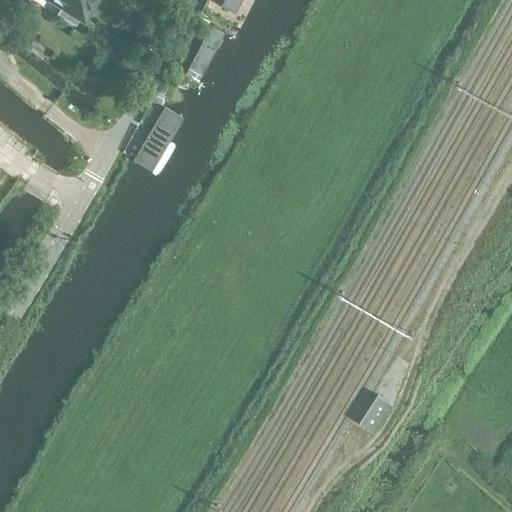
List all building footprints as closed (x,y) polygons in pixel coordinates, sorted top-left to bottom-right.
[(58,0),(61,2),(58,7),(72,15),(75,10),(79,12),(86,0),(58,0)] [(204,0),(200,9),(230,25),(242,0),(204,0)] [(169,65),(198,80),(223,33),(195,18),(169,65)] [(55,103),(81,115),(86,103),(61,91),(55,103)] [(151,97),(120,151),(150,169),(182,116),(151,97)] [(375,432),(394,404),(378,393),(359,421),(375,432)]
